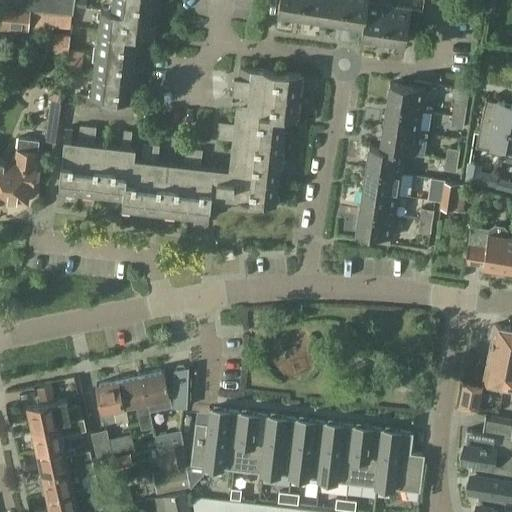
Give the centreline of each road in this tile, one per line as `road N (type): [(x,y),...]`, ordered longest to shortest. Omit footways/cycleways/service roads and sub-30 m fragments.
road 1 (residential): [(304,291),(205,294),(0,340)]
road 2 (residential): [(304,291),(343,63)]
road 3 (residential): [(446,511),(436,465),(463,300)]
road 4 (unknown): [(219,44),(151,104),(41,111)]
road 5 (residential): [(214,0),(219,44),(343,63)]
road 6 (residential): [(463,300),(304,291)]
road 7 (residential): [(343,63),(424,75),(435,63),(444,8)]
